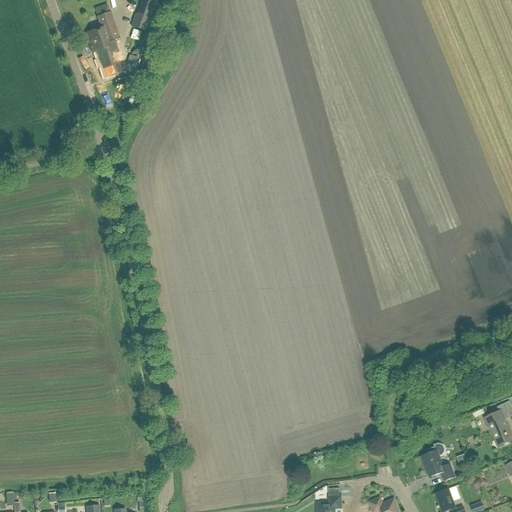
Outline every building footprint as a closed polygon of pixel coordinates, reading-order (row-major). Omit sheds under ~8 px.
[(156,0),(142,0),(136,15),(135,15),(131,26),(144,31),(151,15),(156,0)] [(98,60),(96,60),(99,68),(101,67),(105,79),(121,73),(117,62),(121,61),(114,40),(119,38),(110,12),(97,17),(101,28),(85,33),(92,53),(96,52),(98,60)] [(511,434),(505,420),(511,416),(511,407),(509,402),(497,408),(499,411),(484,419),(498,448),(511,441),(511,434)] [(444,482),(454,478),(456,477),(451,463),(442,466),(437,450),(422,456),(429,478),(441,474),(444,482)] [(449,482),(454,503),(465,500),(460,480),(449,482)] [(335,511),(336,510),(343,510),(342,496),(340,496),(339,489),(325,490),(325,497),(328,497),(328,503),(316,503),(316,511),(335,511)] [(450,511),(465,511),(464,507),(456,509),(449,489),(435,493),(441,511),(444,511),(450,510),(450,511)] [(48,494),(49,503),(56,503),(55,493),(48,494)] [(378,511),(399,511),(394,498),(382,503),(380,497),(367,502),(371,511),(377,511),(379,511),(378,511)] [(482,502),(470,506),(472,511),(479,511),(485,510),(482,502)]
